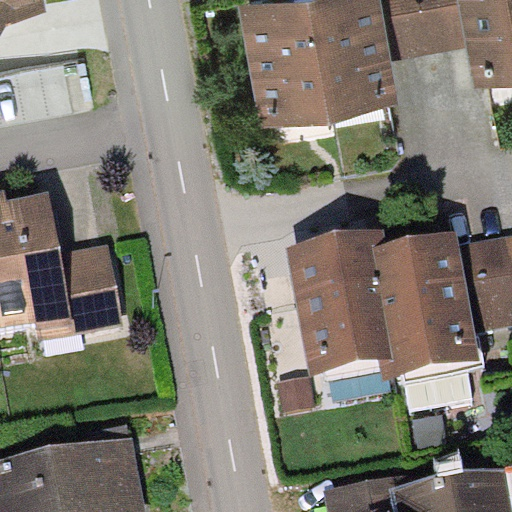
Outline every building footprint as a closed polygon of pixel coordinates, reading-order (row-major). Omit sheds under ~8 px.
[(385,0),(242,0),(262,104),(401,77),(396,53),(385,0)] [(462,0),(385,0),(396,53),(470,38),(462,0)] [(511,0),(462,0),(470,38),(476,68),(511,60),(511,0)] [(70,68),(0,82),(0,130),(80,114),(70,68)] [(0,334),(35,328),(38,345),(76,338),(60,258),(50,197),(6,205),(5,195),(0,196),(0,334)] [(373,253),(385,251),(382,234),(286,252),(311,380),(381,367),(393,365),(373,253)] [(458,238),(385,251),(373,253),(393,365),(381,367),(385,385),(481,368),(475,335),(459,247),(458,238)] [(511,328),(511,238),(459,247),(475,335),(511,328)] [(108,248),(60,258),(76,338),(124,329),(108,248)] [(0,511),(146,511),(133,441),(63,454),(0,465),(0,511)] [(408,492),(396,494),(398,511),(511,511),(505,475),(408,492)] [(398,511),(396,494),(408,492),(405,478),(325,493),(327,511),(398,511)]
